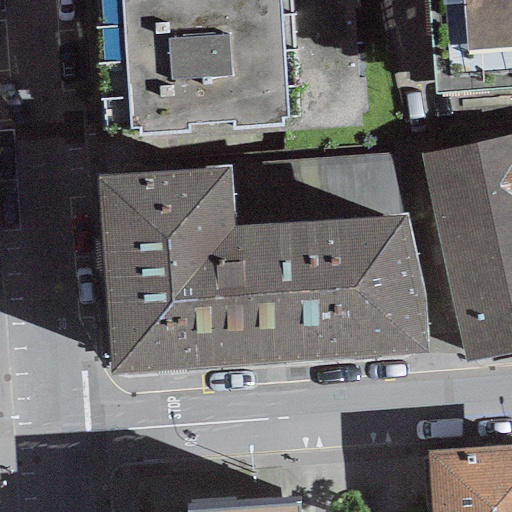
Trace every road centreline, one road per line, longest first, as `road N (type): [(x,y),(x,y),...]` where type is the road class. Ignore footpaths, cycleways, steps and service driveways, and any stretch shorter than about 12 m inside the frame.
road 1 (residential): [(54,434),(511,404)]
road 2 (residential): [(54,434),(25,0)]
